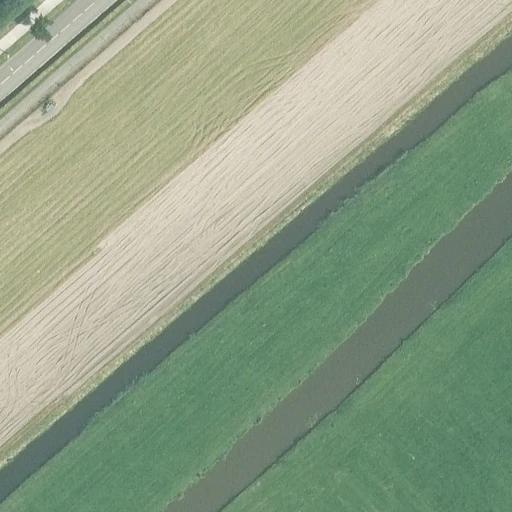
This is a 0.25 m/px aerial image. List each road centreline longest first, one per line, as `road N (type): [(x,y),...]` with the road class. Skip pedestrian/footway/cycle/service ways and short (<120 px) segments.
road 1 (track): [(0,127),(145,0)]
road 2 (secondary): [(0,84),(97,0)]
